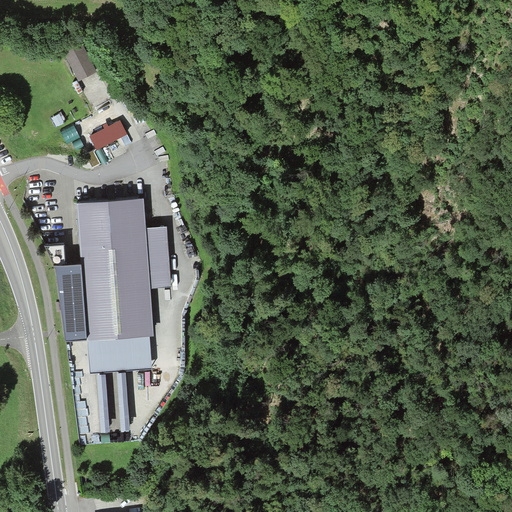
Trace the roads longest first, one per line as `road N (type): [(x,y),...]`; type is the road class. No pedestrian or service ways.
road 1 (track): [(123,0),(201,119),(238,206),(230,375),(179,473),(141,502)]
road 2 (track): [(0,185),(42,285),(74,511)]
road 3 (primary): [(58,511),(28,305),(0,224)]
